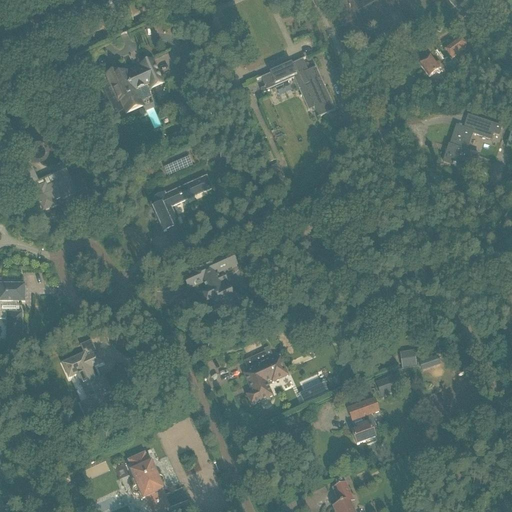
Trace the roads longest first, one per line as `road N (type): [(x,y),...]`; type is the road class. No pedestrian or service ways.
road 1 (unclassified): [(511,422),(315,0)]
road 2 (unclassified): [(249,511),(189,376),(128,296)]
